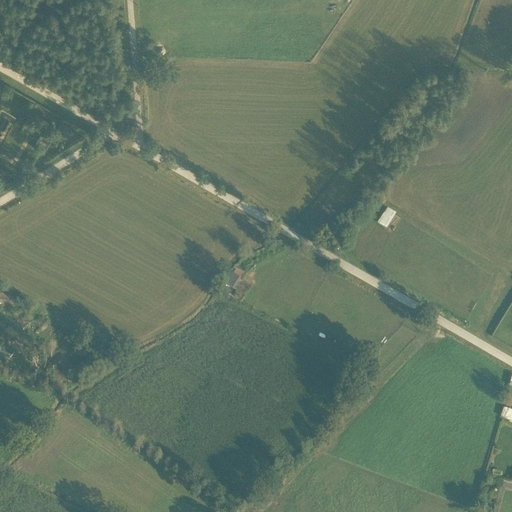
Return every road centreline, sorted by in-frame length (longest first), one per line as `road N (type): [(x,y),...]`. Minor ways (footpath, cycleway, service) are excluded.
road 1 (unclassified): [(511,365),(138,147)]
road 2 (unclassified): [(127,0),(138,147)]
road 3 (unclassified): [(109,132),(0,200)]
road 4 (unclassified): [(109,132),(0,68)]
